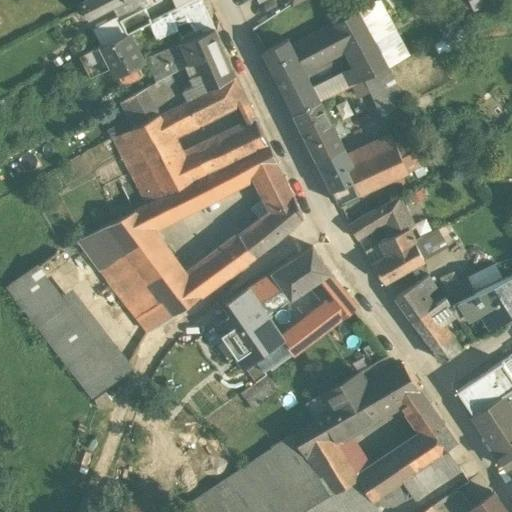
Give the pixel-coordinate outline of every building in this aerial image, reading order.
[(113,8),(127,0),(83,0),(79,2),(87,20),(113,8)] [(117,17),(127,35),(128,35),(172,11),(166,0),(159,0),(150,6),(146,0),(127,0),(113,8),(117,17)] [(193,0),(173,0),(177,8),(193,0)] [(376,0),(330,24),(344,51),(351,65),(340,71),(348,87),(363,79),(388,67),(410,56),(380,0),(376,0)] [(117,17),(93,29),(101,45),(102,48),(127,35),(117,17)] [(292,43),(306,70),(344,51),(330,24),(292,43)] [(189,64),(223,50),(214,29),(180,46),(189,64)] [(127,35),(102,48),(101,45),(80,56),(89,76),(112,66),(116,76),(117,76),(137,65),(141,63),(128,35),(127,35)] [(259,51),(294,114),(319,101),(306,70),(292,43),(289,36),(259,51)] [(147,61),(155,82),(170,74),(185,66),(189,64),(180,46),(147,61)] [(223,50),(189,64),(185,66),(194,85),(184,90),(188,98),(202,91),(222,81),(234,75),(223,50)] [(117,76),(122,86),(141,76),(137,65),(117,76)] [(388,67),(363,79),(381,117),(405,104),(388,67)] [(159,113),(184,100),(170,74),(155,82),(147,86),(120,101),(128,116),(107,127),(112,138),(159,113)] [(188,98),(184,100),(159,113),(170,134),(240,101),(245,98),(234,75),(222,81),(202,91),(188,98)] [(120,101),(147,86),(141,76),(122,86),(105,95),(110,106),(120,101)] [(93,96),(81,102),(89,118),(101,111),(93,96)] [(256,120),(245,98),(240,101),(250,123),(256,120)] [(319,101),(294,114),(324,174),(344,164),(346,167),(351,165),(320,101),(319,101)] [(210,142),(181,156),(170,134),(159,113),(112,138),(132,177),(145,201),(221,164),(210,142)] [(250,123),(210,142),(221,164),(267,142),(256,120),(250,123)] [(416,154),(402,123),(387,130),(394,146),(395,145),(402,160),(416,154)] [(265,145),(135,210),(150,230),(251,177),(278,163),(268,143),(265,144),(265,145)] [(351,165),(346,167),(358,194),(408,171),(402,160),(395,145),(394,146),(351,165)] [(301,214),(278,163),(251,177),(266,209),(236,230),(255,254),(280,237),(301,214)] [(344,164),(324,174),(338,204),(356,195),(358,194),(346,167),(344,164)] [(410,205),(407,197),(398,201),(401,209),(410,205)] [(401,209),(398,201),(382,209),(387,222),(393,238),(411,230),(401,209)] [(382,209),(348,226),(357,240),(380,224),(387,222),(382,209)] [(203,292),(185,268),(150,230),(135,210),(74,240),(96,268),(145,331),(173,313),(203,292)] [(439,229),(414,243),(424,261),(448,247),(439,229)] [(255,254),(236,230),(185,268),(203,292),(255,254)] [(393,238),(381,244),(386,260),(373,265),(383,283),(424,261),(414,243),(411,234),(412,233),(411,230),(393,238)] [(82,279),(96,268),(74,240),(61,246),(59,248),(82,279)] [(312,247),(272,272),(284,288),(305,272),(329,303),(341,319),(359,305),(312,247)] [(36,261),(4,285),(90,397),(122,373),(36,261)] [(284,288),(272,272),(249,287),(261,305),(284,288)] [(413,321),(436,303),(428,292),(437,285),(429,274),(395,297),(413,321)] [(511,275),(459,300),(469,317),(480,309),(489,324),(502,315),(504,318),(511,313),(511,275)] [(440,288),(444,298),(445,297),(451,304),(458,300),(474,293),(466,276),(440,288)] [(249,287),(225,303),(238,323),(241,328),(247,337),(241,342),(260,367),(264,374),(294,352),(284,337),(261,305),(249,287)] [(444,298),(436,303),(413,321),(441,362),(463,349),(445,322),(464,309),(458,300),(451,304),(445,297),(444,298)] [(253,373),(260,367),(241,342),(247,337),(241,328),(238,323),(225,303),(211,314),(253,373)] [(329,303),(284,337),(294,352),(341,319),(329,303)] [(387,354),(360,368),(370,385),(396,370),(387,354)] [(511,356),(511,355),(457,392),(473,415),(488,405),(488,404),(500,397),(495,389),(511,377),(511,356)] [(366,387),(331,407),(347,432),(401,401),(411,417),(431,405),(404,365),(396,370),(370,385),(366,387)] [(327,409),(331,407),(325,395),(359,375),(366,387),(370,385),(360,368),(317,393),(327,409)] [(277,389),(264,374),(240,393),(252,409),(277,389)] [(359,375),(325,395),(331,407),(366,387),(359,375)] [(111,400),(105,392),(94,401),(100,409),(111,400)] [(303,402),(315,422),(321,418),(319,414),(327,409),(317,393),(303,402)] [(506,404),(503,399),(502,400),(500,397),(488,404),(488,405),(473,415),(472,415),(500,458),(510,473),(511,471),(511,403),(510,401),(506,404)] [(431,405),(411,417),(423,435),(438,457),(447,450),(456,444),(431,405)] [(374,511),(377,510),(372,501),(357,479),(370,470),(347,432),(331,407),(327,409),(319,414),(321,418),(315,422),(293,435),(238,470),(187,502),(193,511),(374,511)] [(370,470),(357,479),(372,501),(383,494),(438,457),(423,435),(370,470)] [(447,450),(438,457),(383,494),(394,509),(411,497),(414,502),(461,471),(447,450)] [(504,511),(493,495),(473,510),(473,511),(504,511)]
